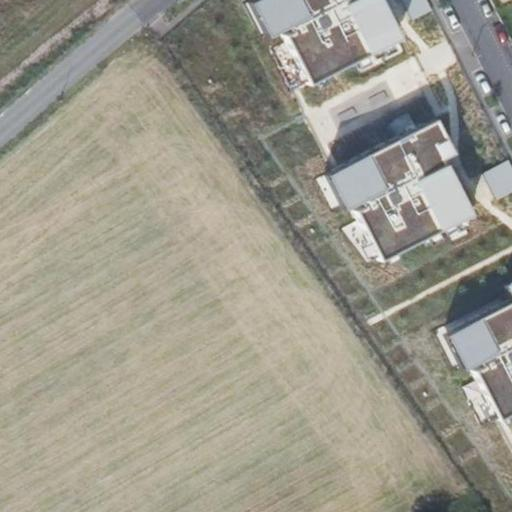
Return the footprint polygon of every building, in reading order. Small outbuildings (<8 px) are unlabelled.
[(272,33),(256,0),(250,0),(246,3),(263,38),(272,33)] [(279,30),(304,82),(396,38),(376,0),(256,0),(272,33),(279,30)] [(400,0),(411,20),(430,11),(424,0),(400,0)] [(441,139),(431,118),(331,168),(349,205),(377,260),(465,214),(437,158),(431,144),(441,139)] [(448,153),(441,139),(431,144),(437,158),(448,153)] [(511,173),(506,161),(480,174),(493,200),(511,190),(511,173)] [(349,205),(331,168),(321,173),(341,210),(349,205)] [(466,366),(494,420),(511,410),(511,278),(511,286),(502,292),(506,300),(448,330),(466,366)] [(511,286),(511,278),(498,285),(502,292),(511,286)] [(448,330),(439,335),(457,371),(466,366),(448,330)]
